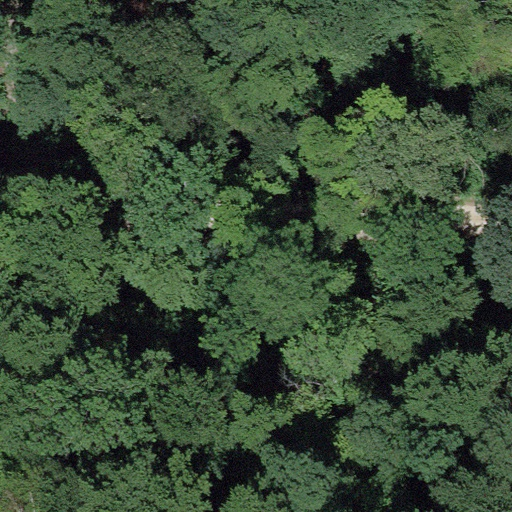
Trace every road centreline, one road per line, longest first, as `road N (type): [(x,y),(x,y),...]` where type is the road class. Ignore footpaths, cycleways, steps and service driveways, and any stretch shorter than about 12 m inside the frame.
road 1 (track): [(511,219),(0,209)]
road 2 (track): [(102,208),(13,0)]
